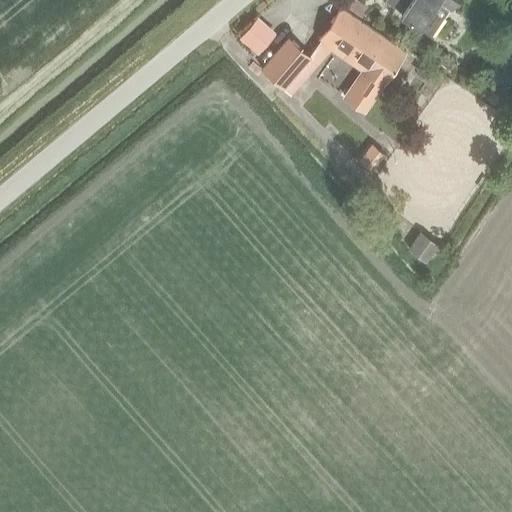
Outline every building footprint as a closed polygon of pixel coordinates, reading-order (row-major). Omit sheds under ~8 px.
[(387,0),(405,12),(403,15),(433,35),(456,0),(387,0)] [(386,87),(408,55),(343,10),(321,42),(386,87)] [(240,38),(257,53),(274,33),(257,18),(240,38)] [(286,38),(260,68),(283,88),(309,58),(286,38)] [(370,144),(358,159),(372,171),(384,155),(370,144)] [(408,247),(427,260),(439,242),(420,229),(408,247)]
